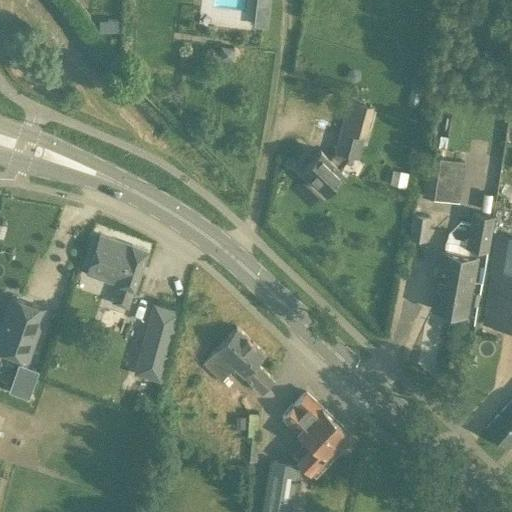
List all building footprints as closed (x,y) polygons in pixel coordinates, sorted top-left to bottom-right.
[(268,15),(255,13),(253,26),(266,28),(268,15)] [(305,36),(305,38),(317,39),(320,16),(308,14),(305,36)] [(321,149),(301,170),(325,191),(344,170),(341,167),(351,156),(358,158),(363,137),(365,138),(373,107),(348,100),(334,151),(335,151),(330,157),(321,149)] [(459,202),(465,162),(422,156),(420,172),(425,173),(421,197),(459,202)] [(466,314),(476,258),(475,258),(477,250),(488,252),(494,216),(472,212),(466,244),(445,241),(443,252),(441,251),(431,307),(466,314)] [(427,241),(431,217),(412,214),(408,239),(427,241)] [(98,233),(84,272),(117,284),(111,302),(126,308),(147,249),(130,243),(129,244),(98,233)] [(511,236),(495,233),(488,271),(491,272),(482,323),(492,325),(491,327),(511,330),(511,236)] [(0,348),(27,358),(44,308),(11,296),(0,326),(0,348)] [(260,392),(273,378),(256,362),(264,352),(236,325),(201,361),(221,380),(234,367),(260,392)] [(159,380),(171,338),(146,331),(135,373),(159,380)] [(27,397),(37,371),(18,364),(8,391),(27,397)] [(341,446),(335,440),(345,430),(304,391),(281,414),(307,440),(292,455),(313,475),(341,446)] [(511,397),(485,427),(506,446),(511,439),(511,397)] [(247,417),(239,416),(238,427),(246,428),(247,417)] [(269,460),(261,511),(290,511),(298,464),(269,460)]
